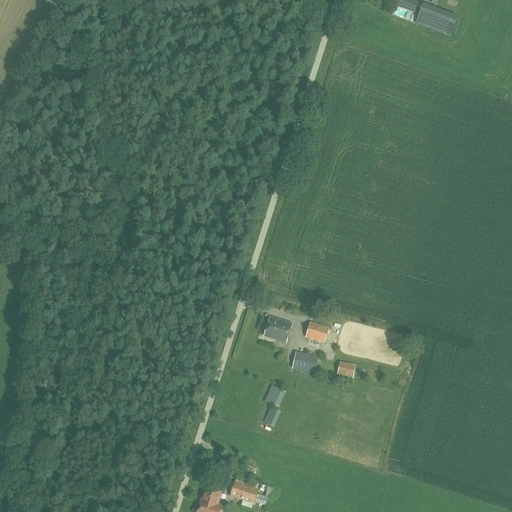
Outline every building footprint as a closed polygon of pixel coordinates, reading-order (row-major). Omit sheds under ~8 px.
[(418,3),(419,3),(411,0),(397,0),(396,6),(414,14),(418,15),(415,24),(450,37),(458,16),(423,3),(422,5),(418,3)] [(286,344),(292,325),(270,317),(264,336),(286,344)] [(324,344),(329,328),(310,322),(305,338),(324,344)] [(315,375),(318,357),(296,352),(292,370),(315,375)] [(342,368),(341,376),(358,378),(359,369),(342,368)] [(276,406),(283,391),(271,386),(265,401),(276,406)] [(274,427),(281,412),(270,408),(264,423),(274,427)] [(205,454),(204,458),(203,458),(201,463),(207,466),(209,461),(211,457),(205,454)] [(235,471),(237,460),(231,459),(229,470),(235,471)] [(254,504),(254,503),(258,490),(235,482),(230,497),(242,501),(241,505),(252,508),(253,504),(254,504)] [(220,511),(223,506),(219,504),(222,492),(204,487),(196,511),(220,511)] [(272,498),(274,488),(267,487),(265,497),(272,498)]
